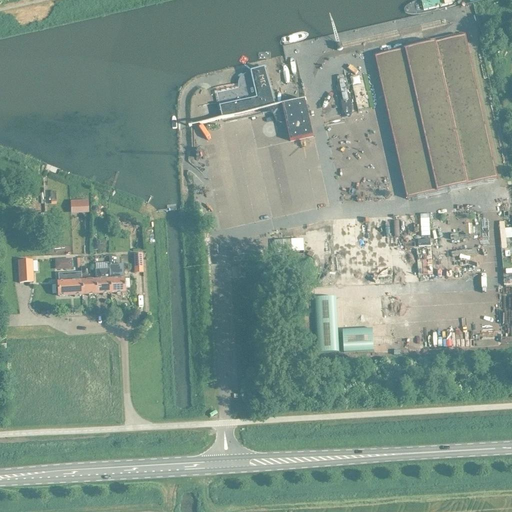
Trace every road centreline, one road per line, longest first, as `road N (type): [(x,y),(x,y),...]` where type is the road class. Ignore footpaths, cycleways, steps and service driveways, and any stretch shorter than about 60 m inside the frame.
road 1 (primary): [(193,464),(511,444)]
road 2 (unknown): [(137,428),(121,332),(29,321)]
road 3 (primary): [(0,480),(155,466)]
